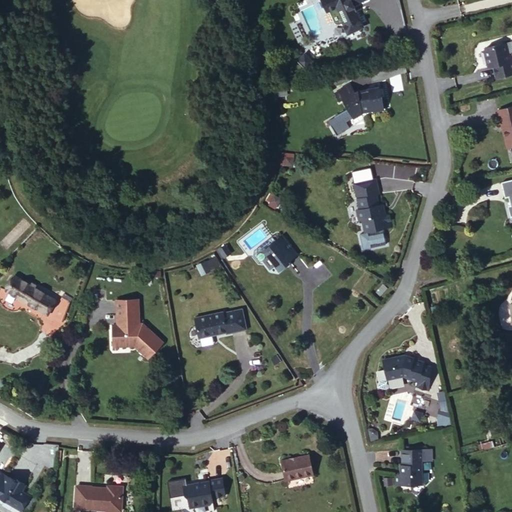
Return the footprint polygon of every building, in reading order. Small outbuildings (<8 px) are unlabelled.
[(356,0),(326,0),(328,4),(336,1),(338,5),(337,7),(340,12),(342,14),(346,12),(351,24),(365,17),(356,0)] [(499,72),(511,68),(511,43),(510,44),(507,36),(488,42),(486,45),(489,57),(493,61),(495,61),(499,72)] [(299,52),(307,60),(314,53),(306,45),(299,52)] [(476,83),(476,75),(456,74),(456,82),(476,83)] [(364,104),(383,100),(388,99),(383,77),(379,77),(358,83),(357,85),(353,78),(337,87),(342,96),(345,94),(350,103),(356,112),(365,107),(364,104)] [(286,83),(273,84),(274,95),(288,94),(286,83)] [(511,101),(502,104),(511,142),(511,141),(511,101)] [(350,115),(356,112),(350,103),(338,110),(338,111),(332,114),(334,118),(340,129),(349,124),(348,124),(353,121),(350,115)] [(300,153),(288,151),(286,163),(298,165),(300,153)] [(391,212),(387,213),(382,214),(380,204),(377,195),(381,192),(378,176),(353,181),(357,206),(355,207),(356,219),(361,218),(364,232),(359,233),(362,248),(387,243),(383,227),(393,225),(391,212)] [(286,199),(276,193),(271,204),(281,209),(286,199)] [(292,265),(303,257),(287,238),(267,254),(271,260),(266,264),(274,273),(279,269),(283,275),(293,267),(292,265)] [(222,253),(227,260),(235,255),(230,248),(222,253)] [(206,278),(214,275),(209,265),(201,268),(206,278)] [(6,289),(46,314),(54,300),(15,275),(6,289)] [(382,281),(373,291),(379,297),(388,287),(382,281)] [(149,364),(164,348),(142,327),(138,327),(137,301),(117,302),(117,322),(121,322),(121,328),(112,328),(112,350),(134,350),(149,364)] [(197,319),(201,343),(229,336),(230,338),(250,334),(245,312),(225,316),(225,314),(197,319)] [(406,373),(417,378),(424,363),(425,360),(403,350),(382,356),(385,366),(387,376),(402,372),(406,373)] [(424,363),(417,378),(406,373),(406,374),(417,379),(414,385),(426,390),(431,365),(424,363)] [(387,376),(385,366),(377,367),(379,375),(377,383),(384,385),(387,376)] [(438,391),(438,423),(449,423),(449,391),(438,391)] [(396,472),(397,483),(422,484),(423,457),(432,457),(432,447),(403,447),(403,462),(401,462),(401,467),(403,467),(403,472),(396,472)] [(282,460),(287,481),(314,475),(311,454),(282,460)] [(6,498),(22,507),(23,506),(30,494),(23,490),(27,482),(19,477),(18,478),(0,468),(0,491),(6,496),(6,498)] [(190,496),(192,509),(212,506),(215,503),(214,498),(227,495),(224,476),(210,478),(211,480),(202,482),(201,480),(185,483),(187,493),(190,496)] [(114,488),(109,487),(79,485),(78,508),(123,511),(124,485),(115,484),(114,488)] [(35,497),(30,494),(23,506),(28,509),(35,497)]
